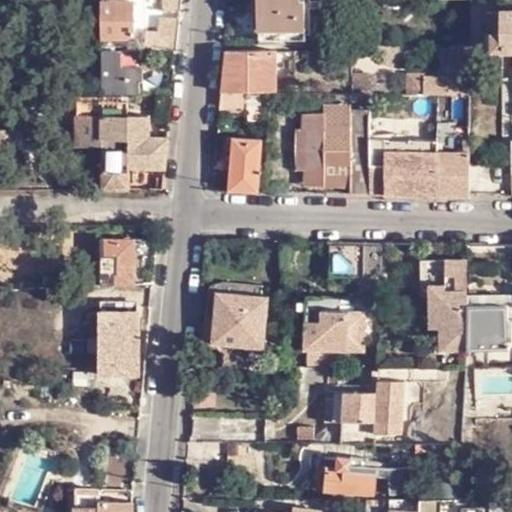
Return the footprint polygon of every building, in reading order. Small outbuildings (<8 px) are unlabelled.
[(183,0),(166,0),(165,9),(182,11),(183,0)] [(308,0),(262,0),(262,40),(308,40),(308,0)] [(104,2),(104,39),(136,38),(136,2),(104,2)] [(504,33),(504,10),(488,10),(488,32),(504,33)] [(147,36),(146,48),(178,50),(181,15),(164,14),(163,37),(147,36)] [(504,33),(488,32),(484,33),(484,50),(504,50),(504,33)] [(342,34),(343,45),(357,45),(357,35),(342,34)] [(452,46),(439,45),(440,80),(448,80),(447,64),(453,64),(452,46)] [(471,46),(452,46),(453,64),(447,64),(448,80),(440,80),(425,79),(425,95),(471,96),(471,46)] [(278,50),(229,50),(225,91),(251,91),(274,91),(274,92),(278,92),(278,50)] [(104,57),(105,95),(117,96),(122,95),(137,95),(137,85),(139,86),(139,71),(122,71),(122,57),(104,57)] [(354,93),(373,93),(383,94),(384,77),(355,77),(354,93)] [(384,77),(383,94),(393,94),(392,86),(392,78),(384,77)] [(251,91),(225,91),(224,106),(250,108),(251,104),(251,91)] [(273,105),(274,92),(274,91),(251,91),(251,104),(273,105)] [(105,95),(104,114),(152,117),(151,115),(131,114),(131,102),(137,102),(137,95),(122,95),(117,96),(105,95)] [(159,95),(157,117),(171,119),(174,95),(159,95)] [(326,128),(327,128),(327,118),(327,111),(309,111),(309,116),(308,168),(326,168),(326,128)] [(104,114),(104,150),(123,150),(130,150),(131,138),(151,138),(152,117),(104,114)] [(353,151),(372,151),(372,137),(373,116),(373,115),(346,115),(346,118),(346,128),(353,129),(353,151)] [(293,167),(308,168),(309,116),(294,116),(293,167)] [(327,128),(346,128),(346,118),(332,119),(327,118),(327,128)] [(372,186),(372,193),(411,194),(440,194),(440,149),(457,150),(471,150),(471,126),(452,126),(453,122),(438,122),(437,132),(437,138),(411,138),(412,140),(395,140),(392,140),(392,137),(372,137),(372,151),(372,186)] [(346,168),(346,128),(327,128),(326,128),(326,168),(346,168)] [(351,192),(372,193),(372,186),(372,151),(353,151),(353,129),(346,128),(346,168),(346,176),(351,177),(352,186),(351,192)] [(10,132),(0,132),(0,149),(11,149),(10,132)] [(243,150),(263,151),(263,144),(264,138),(230,135),(229,149),(232,149),(243,150)] [(125,184),(130,185),(131,167),(166,169),(168,159),(169,138),(151,138),(131,138),(130,150),(123,150),(125,184)] [(261,178),(267,178),(269,144),(263,144),(263,151),(261,178)] [(232,149),(227,190),(240,190),(243,150),(232,149)] [(440,194),(446,194),(445,186),(444,187),(444,167),(457,167),(457,150),(440,149),(440,194)] [(104,150),(105,185),(125,184),(123,150),(104,150)] [(240,190),(266,191),(267,178),(261,178),(263,151),(243,150),(240,190)] [(446,194),(471,194),(471,150),(457,150),(457,167),(444,167),(444,187),(445,186),(446,194)] [(309,185),(325,185),(325,176),(326,168),(308,168),(309,185)] [(346,176),(346,168),(326,168),(325,176),(346,178),(346,176)] [(325,185),(352,186),(351,177),(346,176),(346,178),(325,176),(325,185)] [(105,238),(104,285),(120,284),(120,273),(136,273),(137,240),(105,237),(105,238)] [(137,240),(136,273),(136,279),(145,279),(148,279),(151,241),(137,240)] [(331,278),(383,279),(384,272),(384,243),(332,242),(331,278)] [(470,294),(470,254),(450,255),(451,283),(433,284),(433,293),(434,324),(444,324),(444,347),(470,348),(470,304),(470,294)] [(425,293),(433,293),(433,284),(451,283),(450,255),(424,255),(425,293)] [(120,273),(120,284),(136,283),(136,279),(136,273),(120,273)] [(271,292),(219,287),(214,340),(224,341),(222,363),(265,367),(271,292)] [(368,293),(308,293),(308,307),(368,307),(368,293)] [(470,304),(509,303),(509,294),(470,294),(470,304)] [(470,348),(470,349),(511,348),(509,303),(470,304),(470,348)] [(368,307),(308,307),(307,347),(368,347),(368,307)] [(140,312),(102,313),(103,373),(141,372),(140,312)] [(408,379),(382,378),(381,391),(347,390),(346,421),(379,421),(379,432),(405,433),(408,379)] [(338,390),(337,421),(346,421),(347,390),(338,390)] [(331,466),(327,498),(337,498),(378,499),(382,460),(372,459),(372,457),(355,454),(355,456),(342,456),(340,467),(331,466)] [(386,463),(386,490),(412,490),(412,463),(386,463)] [(103,490),(103,499),(136,499),(136,490),(103,490)] [(102,511),(135,511),(136,499),(103,499),(102,511)] [(443,511),(444,500),(423,499),(424,509),(394,507),(393,511),(443,511)]
